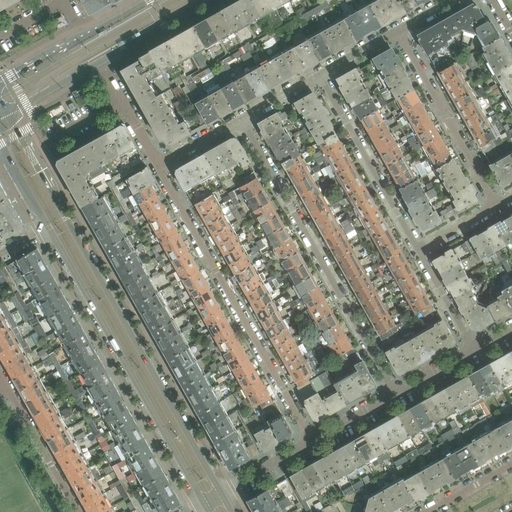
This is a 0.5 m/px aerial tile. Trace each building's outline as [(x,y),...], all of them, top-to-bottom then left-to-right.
[(0,0),(0,10),(17,0),(0,0)] [(80,0),(89,16),(113,3),(114,4),(120,0),(80,0)] [(234,32),(261,16),(252,0),(242,0),(222,11),(234,32)] [(274,9),(289,0),(288,0),(252,0),(261,16),(270,31),(274,38),(277,36),(287,30),(285,26),(275,31),(273,29),(281,24),(282,22),(276,13),(274,9)] [(323,10),(328,7),(329,6),(325,0),(322,2),(323,4),(313,10),(315,14),(317,13),(323,10)] [(405,11),(398,0),(376,0),(369,4),(380,25),(405,11)] [(398,0),(405,11),(425,0),(398,0)] [(305,20),(310,17),(315,14),(313,10),(302,16),(301,14),(301,13),(305,11),(303,8),(299,10),(295,2),(292,4),(296,11),(295,12),(298,16),(301,22),(305,20)] [(380,25),(369,4),(344,18),(356,39),(380,25)] [(478,25),(485,21),(476,5),(473,6),(472,4),(467,7),(467,8),(456,14),(454,14),(450,16),(450,17),(449,17),(449,18),(447,18),(444,20),(443,21),(442,21),(451,35),(454,34),(456,38),(460,36),(458,31),(460,30),(461,29),(469,32),(475,33),(478,25)] [(234,32),(222,11),(194,27),(205,48),(206,47),(234,32)] [(62,16),(54,21),(58,30),(67,25),(62,16)] [(287,30),(298,24),(301,22),(298,16),(294,18),(295,19),(285,26),(287,30)] [(330,54),(356,39),(344,18),(343,19),(344,20),(319,34),(330,54)] [(301,28),(308,24),(305,20),(301,22),(298,24),(301,28)] [(449,44),(448,42),(453,39),(451,35),(442,21),(442,22),(441,21),(437,23),(437,25),(419,35),(420,37),(419,38),(429,57),(437,52),(436,51),(449,44)] [(500,36),(498,32),(496,32),(492,23),(489,24),(488,22),(486,23),(485,21),(478,25),(475,33),(479,34),(486,46),(500,38),(500,37),(500,36)] [(208,50),(206,47),(205,48),(194,27),(166,43),(177,63),(193,54),(201,69),(203,68),(207,66),(205,62),(206,61),(202,54),(208,50)] [(306,67),(330,54),(319,34),(295,48),(306,67)] [(511,57),(506,48),(503,44),(504,42),(502,39),(500,39),(500,38),(486,46),(482,48),(485,53),(483,54),(494,74),(511,63),(511,57)] [(177,63),(166,43),(140,58),(142,60),(149,72),(160,66),(164,73),(165,72),(164,71),(177,63)] [(263,52),(260,46),(255,49),(258,55),(263,52)] [(282,81),(306,67),(295,48),(271,62),(282,81)] [(400,63),(396,56),(393,51),(389,50),(374,59),(370,61),(371,64),(376,62),(380,68),(381,67),(384,72),(400,63)] [(451,66),(448,60),(438,66),(435,59),(432,61),(435,67),(438,73),(451,66)] [(149,72),(142,60),(127,69),(125,75),(128,81),(139,75),(147,78),(148,73),(149,72)] [(257,95),(282,81),(271,62),(246,76),(257,95)] [(477,67),(473,62),(469,64),(472,70),(477,67)] [(411,83),(406,74),(400,63),(384,72),(387,77),(386,78),(397,99),(413,90),(410,83),(411,83)] [(466,82),(460,71),(455,63),(454,64),(451,66),(438,73),(449,92),(466,82)] [(511,63),(494,74),(508,98),(511,96),(511,63)] [(232,71),(228,64),(225,65),(222,67),(226,69),(229,73),(232,71)] [(174,114),(163,95),(161,92),(170,87),(168,85),(170,83),(164,73),(160,66),(149,72),(148,73),(147,78),(139,75),(128,81),(162,140),(165,138),(169,144),(171,143),(190,133),(182,119),(178,122),(177,120),(190,112),(191,110),(184,97),(178,100),(183,109),(174,114)] [(362,85),(359,80),(360,79),(356,72),(357,72),(355,69),(338,79),(342,87),(341,87),(344,94),(362,85)] [(484,78),(480,71),(474,74),(478,82),(484,78)] [(232,109),(257,95),(246,76),(221,89),(232,109)] [(476,101),(469,88),(466,82),(449,92),(460,110),(476,101)] [(190,92),(197,88),(194,83),(190,85),(187,87),(188,89),(189,91),(190,92)] [(377,110),(366,89),(365,90),(362,85),(344,94),(348,101),(349,100),(357,113),(358,113),(361,119),(377,110)] [(76,98),(88,91),(85,86),(73,93),(76,98)] [(389,94),(386,88),(380,92),(382,96),(383,97),(389,94)] [(485,96),(481,88),(480,89),(476,92),(480,99),(485,96)] [(232,109),(221,89),(196,104),(197,106),(199,108),(200,111),(201,113),(203,116),(204,118),(206,120),(207,123),(232,109)] [(427,114),(414,91),(413,90),(397,99),(398,100),(399,100),(411,122),(427,114)] [(321,108),(317,100),(313,93),(292,105),(293,107),(287,111),(290,116),(295,113),(294,111),(298,108),(300,112),(302,111),(305,117),(321,108)] [(86,94),(76,99),(80,107),(90,101),(88,99),(87,96),(86,94)] [(387,104),(383,97),(382,96),(378,98),(382,107),(387,104)] [(486,119),(476,101),(460,110),(470,128),(486,119)] [(332,127),(330,122),(321,108),(305,117),(308,122),(307,123),(318,143),(318,142),(319,143),(335,134),(332,128),(332,127)] [(495,114),(492,108),(487,112),(490,117),(495,114)] [(390,134),(377,112),(378,111),(377,110),(361,119),(374,143),(390,134)] [(283,128),(280,123),(281,122),(283,120),(281,117),(282,117),(280,112),(259,124),(263,131),(262,132),(266,138),(283,128)] [(440,136),(427,114),(411,122),(421,140),(417,142),(413,136),(407,140),(410,145),(414,151),(424,146),(424,145),(440,136)] [(497,138),(494,133),(486,119),(470,128),(480,147),(493,140),(496,138),(496,139),(497,138)] [(119,157),(136,147),(125,127),(120,126),(91,143),(103,164),(119,155),(119,157)] [(299,153),(288,133),(285,128),(283,129),(283,128),(266,138),(270,145),(271,144),(278,158),(279,157),(283,163),(298,155),(298,154),(299,153)] [(310,140),(307,133),(302,136),(305,143),(310,140)] [(347,155),(342,147),(335,134),(319,143),(322,148),(320,149),(321,151),(313,155),(317,163),(317,164),(324,160),(328,166),(331,164),(347,155)] [(403,158),(390,134),(374,143),(388,166),(403,158)] [(453,160),(440,137),(440,136),(424,145),(424,146),(437,169),(453,160)] [(250,162),(239,142),(238,142),(236,139),(234,139),(232,140),(231,139),(226,143),(238,164),(242,161),(245,166),(248,164),(247,163),(250,162)] [(488,151),(497,146),(493,140),(480,147),(486,158),(491,155),(488,151)] [(103,164),(91,143),(61,160),(59,166),(77,197),(79,201),(82,206),(97,197),(93,190),(92,190),(86,180),(89,172),(103,164)] [(238,164),(226,143),(205,154),(215,173),(217,175),(238,164)] [(185,190),(215,173),(205,154),(180,168),(181,168),(177,170),(176,173),(178,177),(185,190)] [(503,185),(511,179),(511,154),(499,161),(490,165),(501,183),(502,183),(503,185)] [(310,176),(298,155),(283,163),(295,184),(310,176)] [(359,177),(352,164),(347,155),(331,164),(343,186),(359,177)] [(416,181),(403,158),(388,166),(401,189),(416,181)] [(469,186),(460,170),(457,166),(456,166),(453,160),(437,169),(436,169),(451,196),(469,186)] [(135,172),(146,166),(143,161),(132,167),(135,171),(135,172)] [(321,170),(318,165),(312,169),(315,174),(321,170)] [(149,183),(154,180),(147,168),(125,180),(133,195),(150,185),(149,183)] [(247,184),(257,178),(254,173),(244,178),(247,184)] [(322,197),(310,176),(295,184),(307,206),(322,197)] [(371,198),(364,185),(359,177),(343,186),(355,207),(371,198)] [(247,184),(244,178),(238,181),(235,183),(238,189),(240,188),(247,184)] [(271,203),(257,178),(247,184),(240,188),(254,212),(271,203)] [(428,201),(438,195),(436,190),(435,188),(434,189),(431,183),(426,186),(429,191),(425,194),(424,193),(417,180),(416,181),(401,189),(404,196),(403,196),(411,210),(410,210),(414,217),(432,206),(428,201)] [(0,202),(8,198),(0,183),(0,202)] [(204,186),(203,187),(206,193),(208,196),(213,193),(209,186),(207,187),(205,184),(203,185),(204,186)] [(156,195),(154,191),(154,190),(152,187),(151,186),(150,185),(133,195),(139,205),(156,195)] [(200,189),(191,194),(195,200),(206,193),(203,187),(202,187),(202,186),(199,188),(200,189)] [(459,210),(474,201),(475,197),(469,186),(451,196),(456,204),(454,205),(453,204),(446,208),(446,209),(448,212),(457,207),(459,210)] [(196,205),(213,196),(212,195),(213,194),(213,193),(208,196),(206,193),(195,200),(193,200),(196,205)] [(341,206),(338,202),(334,205),(328,194),(322,197),(307,206),(319,228),(335,219),(331,212),(341,206)] [(144,214),(161,205),(159,201),(159,199),(158,196),(156,196),(156,195),(139,205),(144,214)] [(218,206),(213,196),(196,205),(197,207),(197,208),(198,210),(200,211),(202,215),(218,206)] [(109,211),(101,197),(99,199),(98,198),(98,197),(97,197),(82,206),(82,207),(87,215),(90,221),(109,211)] [(23,223),(16,212),(8,198),(0,202),(0,230),(4,238),(21,228),(23,223)] [(383,219),(377,209),(371,198),(355,207),(352,209),(357,220),(361,218),(367,229),(383,219)] [(271,203),(254,212),(267,236),(284,227),(271,203)] [(235,210),(232,204),(227,207),(230,213),(235,210)] [(166,214),(166,213),(167,212),(165,209),(164,209),(161,205),(144,214),(150,223),(166,214)] [(224,216),(218,206),(202,215),(203,216),(202,218),(204,220),(205,221),(207,225),(224,216)] [(438,218),(432,206),(414,217),(417,223),(418,223),(421,228),(425,229),(441,220),(439,218),(438,218)] [(125,238),(117,225),(109,211),(90,221),(106,249),(125,238)] [(172,224),(170,220),(170,218),(168,215),(167,215),(166,214),(150,223),(155,233),(172,224)] [(225,215),(224,216),(207,225),(208,226),(208,227),(209,230),(211,231),(213,235),(231,225),(225,215)] [(511,241),(511,216),(495,226),(506,245),(511,241)] [(341,229),(335,219),(319,228),(331,248),(349,238),(347,235),(355,231),(351,224),(341,229)] [(395,241),(389,230),(383,219),(367,229),(362,232),(367,241),(372,238),(379,250),(395,241)] [(161,243),(177,233),(177,231),(176,228),(174,228),(172,224),(155,233),(161,243)] [(236,235),(231,225),(213,235),(214,236),(213,237),(215,240),(216,241),(219,245),(236,235)] [(481,258),(506,245),(495,226),(471,240),(476,250),(477,252),(478,252),(480,256),(481,258)] [(298,251),(292,240),(284,227),(267,236),(281,261),(298,251)] [(166,252),(183,243),(180,239),(181,237),(179,234),(178,234),(177,233),(161,243),(166,252)] [(242,245),(236,235),(219,245),(219,246),(219,247),(221,250),(222,250),(224,254),(242,245)] [(140,266),(125,238),(106,249),(122,277),(140,266)] [(359,261),(352,249),(347,240),(350,239),(349,238),(331,248),(343,270),(359,261)] [(476,250),(471,240),(462,245),(466,252),(469,250),(471,253),(476,250)] [(407,262),(400,250),(395,241),(379,250),(391,271),(407,262)] [(188,252),(188,250),(186,247),(185,247),(183,243),(166,252),(171,262),(188,252)] [(247,255),(242,245),(224,254),(225,256),(225,257),(226,260),(228,260),(230,265),(247,255)] [(268,252),(265,247),(259,250),(262,255),(268,252)] [(53,278),(37,249),(16,261),(20,269),(22,267),(26,274),(34,289),(53,278)] [(459,263),(452,250),(434,260),(448,285),(466,274),(460,263),(459,263)] [(312,276),(298,252),(298,251),(281,261),(283,264),(288,273),(295,285),(312,276)] [(193,262),(191,258),(191,256),(190,253),(188,253),(188,252),(171,262),(177,271),(193,262)] [(253,265),(247,255),(230,265),(231,266),(230,267),(232,270),(233,270),(235,274),(253,265)] [(511,272),(511,270),(506,260),(502,263),(509,275),(511,272)] [(364,271),(359,261),(343,270),(349,281),(355,292),(371,283),(366,274),(371,271),(370,268),(364,271)] [(182,281),(199,271),(198,271),(199,269),(197,266),(196,266),(193,262),(177,271),(182,281)] [(419,284),(407,262),(391,271),(396,281),(403,293),(419,284)] [(19,278),(11,265),(7,267),(15,281),(19,278)] [(258,275),(253,265),(235,274),(236,276),(236,277),(237,280),(239,280),(241,284),(258,275)] [(488,271),(484,265),(479,268),(483,274),(488,271)] [(157,295),(140,266),(122,277),(138,306),(157,295)] [(5,278),(4,275),(3,273),(2,271),(1,269),(0,269),(0,287),(0,288),(8,283),(7,282),(6,280),(5,278)] [(188,291),(204,281),(202,277),(202,275),(201,272),(199,272),(199,271),(182,281),(180,283),(183,289),(182,290),(181,289),(176,292),(178,296),(180,299),(185,297),(183,293),(183,292),(184,291),(185,292),(188,291)] [(473,287),(466,274),(448,285),(465,315),(475,309),(477,304),(473,296),(475,295),(471,288),(473,287)] [(264,285),(258,275),(241,284),(242,286),(241,287),(243,290),(244,290),(247,294),(263,285),(263,286),(264,285)] [(326,300),(318,286),(312,276),(295,285),(302,298),(295,301),(290,304),(290,305),(292,309),(298,305),(297,305),(300,303),(302,306),(306,304),(309,310),(326,300)] [(69,306),(61,292),(53,278),(34,289),(39,297),(32,302),(35,307),(42,302),(50,317),(69,306)] [(275,279),(274,279),(271,281),(276,290),(280,287),(275,279)] [(209,290),(210,288),(208,285),(207,285),(204,281),(188,291),(193,299),(209,290)] [(378,296),(388,290),(389,290),(387,286),(385,282),(374,288),(371,283),(355,292),(363,305),(367,313),(383,304),(378,296)] [(432,305),(426,295),(419,284),(403,293),(407,301),(397,306),(400,311),(410,305),(415,315),(421,312),(432,305)] [(252,304),(268,294),(263,286),(263,285),(247,294),(247,295),(247,297),(248,300),(250,300),(252,304)] [(511,285),(506,289),(502,292),(503,294),(511,309),(511,285)] [(215,300),(213,296),(213,295),(211,291),(210,291),(209,290),(193,299),(198,309),(215,300)] [(256,312),(273,303),(268,294),(252,304),(252,306),(253,309),(255,309),(256,312)] [(511,310),(511,309),(503,294),(497,297),(499,300),(495,302),(491,295),(490,296),(488,306),(487,308),(477,304),(475,309),(465,315),(472,327),(476,325),(478,329),(511,310)] [(172,321),(157,295),(138,306),(153,332),(172,321)] [(29,310),(23,300),(19,302),(22,308),(25,312),(29,310)] [(203,318),(220,309),(220,307),(219,304),(217,304),(215,300),(198,309),(203,318)] [(339,324),(331,310),(326,300),(309,310),(315,322),(319,328),(307,335),(310,340),(322,333),(339,324)] [(261,321),(278,311),(273,303),(256,312),(257,313),(256,314),(258,317),(260,318),(261,321)] [(394,324),(383,304),(367,313),(379,335),(389,329),(399,323),(398,322),(394,324)] [(432,305),(421,312),(423,315),(423,316),(434,310),(432,305)] [(85,334),(69,306),(50,317),(66,345),(85,334)] [(209,328),(225,318),(224,315),(224,314),(222,311),(221,311),(220,309),(203,318),(209,328)] [(35,319),(30,310),(25,313),(30,321),(35,319)] [(0,336),(11,331),(0,311),(0,336)] [(266,330),(283,320),(278,311),(261,321),(262,322),(262,323),(263,326),(264,326),(266,330)] [(214,337),(230,327),(229,324),(229,323),(227,320),(226,319),(225,318),(209,328),(214,337)] [(271,338),(288,329),(283,320),(266,330),(267,330),(266,332),(268,335),(269,335),(271,338)] [(187,349),(172,321),(153,332),(168,359),(187,349)] [(443,321),(436,325),(435,325),(436,327),(426,333),(437,353),(451,345),(453,343),(453,342),(453,340),(453,339),(443,321)] [(183,332),(189,330),(195,326),(192,322),(188,324),(187,327),(181,330),(183,332)] [(398,329),(396,326),(400,324),(399,323),(389,329),(392,333),(398,329)] [(352,348),(345,335),(339,324),(322,333),(336,358),(342,355),(352,348)] [(218,345),(235,335),(233,333),(234,331),(232,328),(231,328),(230,327),(214,337),(218,345)] [(276,347),(293,337),(288,329),(271,338),(272,339),(271,340),(273,343),(274,344),(276,347)] [(392,335),(392,333),(389,329),(379,335),(382,340),(387,337),(387,338),(392,335)] [(25,355),(11,331),(0,336),(0,354),(7,366),(25,355)] [(437,353),(426,333),(414,339),(410,332),(402,337),(406,344),(418,364),(437,353)] [(101,363),(85,334),(66,345),(82,373),(101,363)] [(224,354),(240,345),(238,341),(239,340),(237,337),(236,337),(235,335),(218,345),(224,354)] [(281,355),(298,346),(293,337),(276,347),(277,348),(276,349),(278,352),(279,352),(281,355)] [(391,344),(387,338),(387,337),(382,340),(380,341),(382,344),(384,347),(391,344)] [(322,350),(319,344),(314,347),(317,352),(322,350)] [(418,364),(406,344),(395,350),(394,349),(387,352),(397,370),(398,373),(401,373),(418,364)] [(228,362),(245,353),(243,350),(244,349),(242,346),(241,345),(240,345),(224,354),(228,362)] [(286,364),(303,355),(298,346),(281,355),(282,356),(281,358),(283,361),(284,361),(286,364)] [(361,358),(358,353),(356,353),(355,353),(352,348),(342,355),(346,360),(354,355),(357,360),(359,361),(360,360),(361,358)] [(203,376),(187,349),(168,359),(184,387),(203,376)] [(61,367),(53,353),(49,356),(57,369),(61,367)] [(233,371),(250,362),(248,359),(249,357),(247,354),(246,354),(245,353),(228,362),(233,371)] [(511,357),(510,353),(489,365),(503,389),(507,386),(506,384),(511,380),(511,357)] [(308,364),(311,363),(306,354),(303,355),(286,364),(286,365),(286,367),(288,370),(289,370),(291,373),(308,364)] [(39,380),(25,355),(7,366),(21,391),(39,380)] [(53,363),(49,358),(42,362),(46,368),(53,363)] [(374,382),(363,363),(362,361),(355,365),(359,371),(355,373),(359,378),(367,392),(373,389),(372,389),(375,388),(376,385),(374,382)] [(238,380),(255,370),(253,368),(253,366),(252,363),(250,363),(250,362),(233,371),(238,380)] [(117,391),(101,363),(82,373),(81,374),(97,402),(117,391)] [(317,377),(327,371),(324,366),(315,371),(313,368),(311,369),(308,364),(291,373),(291,374),(291,375),(293,378),(294,379),(299,387),(317,377)] [(504,390),(503,389),(489,365),(469,376),(480,395),(483,393),(485,396),(489,393),(498,388),(500,392),(504,390)] [(69,381),(61,367),(57,369),(62,379),(64,383),(65,383),(69,381)] [(243,389),(260,379),(258,376),(258,375),(257,372),(255,372),(255,370),(238,380),(243,389)] [(347,403),(336,384),(335,385),(327,371),(317,377),(318,377),(326,392),(319,396),(318,394),(304,401),(314,419),(318,420),(347,403)] [(367,392),(359,378),(355,373),(345,379),(342,374),(336,377),(339,382),(336,384),(347,403),(367,392)] [(218,403),(203,376),(184,387),(199,414),(218,403)] [(481,396),(480,395),(469,376),(446,389),(457,409),(460,414),(484,401),(481,396)] [(312,386),(319,382),(317,378),(310,382),(312,386)] [(248,397),(265,388),(263,385),(263,384),(262,381),(260,380),(260,379),(243,389),(248,397)] [(53,404),(39,380),(21,391),(34,415),(53,404)] [(80,393),(84,391),(82,387),(75,391),(69,381),(65,383),(73,397),(80,393)] [(258,404),(270,397),(268,394),(268,392),(267,389),(265,389),(265,388),(248,397),(253,406),(258,403),(258,404)] [(457,409),(446,389),(422,402),(434,423),(457,409)] [(85,408),(79,397),(85,393),(84,391),(80,393),(73,397),(81,411),(85,408)] [(132,418),(117,391),(97,402),(113,429),(132,418)] [(291,431),(274,401),(272,402),(270,397),(258,404),(262,409),(264,414),(265,413),(271,410),(275,417),(261,425),(256,416),(248,420),(248,421),(249,423),(251,425),(252,427),(253,429),(254,431),(255,433),(256,435),(258,438),(259,440),(260,442),(261,444),(262,446),(263,448),(265,450),(290,435),(291,431)] [(422,430),(434,423),(422,402),(398,416),(410,436),(422,430)] [(484,402),(479,404),(486,416),(490,414),(484,402)] [(233,431),(218,403),(199,414),(214,441),(233,431)] [(67,429),(53,404),(34,415),(48,440),(67,429)] [(63,416),(71,412),(68,408),(61,412),(63,416)] [(511,415),(504,419),(506,424),(494,431),(504,450),(510,447),(510,446),(511,444),(511,415)] [(95,420),(92,416),(89,418),(88,417),(85,419),(88,424),(93,422),(95,420)] [(410,436),(398,416),(375,429),(387,449),(410,436)] [(148,446),(132,418),(113,429),(129,458),(148,446)] [(458,431),(453,421),(449,423),(455,433),(458,431)] [(99,432),(93,422),(88,424),(87,424),(93,435),(94,434),(96,438),(100,436),(98,432),(99,432)] [(82,456),(74,442),(67,429),(48,440),(63,466),(82,456)] [(376,456),(386,451),(386,450),(387,449),(375,429),(354,441),(366,462),(370,469),(380,463),(376,456)] [(258,454),(254,446),(253,445),(254,444),(251,439),(247,442),(246,442),(250,448),(245,451),(233,431),(214,441),(230,469),(258,454)] [(504,450),(494,431),(481,438),(478,433),(466,440),(469,444),(468,445),(479,465),(485,461),(485,460),(498,453),(498,454),(504,450)] [(77,441),(86,436),(84,432),(75,437),(77,441)] [(110,449),(106,441),(100,445),(104,452),(110,449)] [(366,462),(354,441),(334,452),(346,473),(366,462)] [(473,468),(479,465),(468,445),(456,452),(443,459),(454,479),(460,475),(460,474),(466,471),(473,467),(473,468)] [(144,485),(164,474),(148,446),(129,458),(134,467),(130,469),(133,474),(126,477),(129,483),(139,477),(144,485)] [(408,460),(419,455),(416,450),(406,455),(408,460)] [(433,458),(429,450),(424,453),(428,461),(433,458)] [(346,473),(334,452),(313,464),(325,485),(346,473)] [(96,481),(82,456),(63,466),(78,492),(96,481)] [(397,467),(408,461),(405,456),(394,462),(397,467)] [(448,482),(454,479),(443,459),(418,473),(429,493),(435,490),(434,489),(448,481),(448,482)] [(124,478),(116,464),(112,467),(119,481),(124,478)] [(325,485),(313,464),(292,476),(293,478),(294,480),(295,482),(296,485),(298,487),(299,489),(300,491),(301,493),(302,495),(303,497),(325,485)] [(113,471),(110,466),(103,469),(106,475),(113,471)] [(429,493),(418,473),(405,481),(415,500),(423,495),(423,496),(429,493)] [(145,511),(164,511),(180,503),(164,474),(144,485),(152,499),(147,502),(145,499),(140,501),(144,509),(145,511)] [(371,482),(367,476),(362,479),(366,485),(371,482)] [(415,500),(405,481),(403,481),(402,479),(376,494),(386,511),(388,511),(408,502),(408,503),(415,500)] [(293,494),(286,480),(277,485),(280,491),(281,490),(286,498),(293,494)] [(102,511),(111,507),(96,481),(78,492),(89,511),(102,511)] [(355,492),(350,483),(344,487),(341,481),(337,484),(345,497),(345,498),(355,492)] [(364,486),(361,481),(353,485),(356,490),(364,486)] [(282,511),(280,511),(271,496),(273,495),(269,489),(248,501),(254,511),(286,511),(286,510),(282,511)] [(343,498),(340,493),(333,497),(335,502),(339,500),(343,498)] [(386,511),(376,494),(368,499),(364,511),(386,511)] [(132,502),(131,502),(127,504),(131,511),(132,511),(136,510),(135,509),(134,507),(133,504),(132,502)] [(318,511),(324,509),(320,502),(314,505),(317,511),(318,511)] [(292,511),(301,507),(298,503),(290,508),(292,511)]
